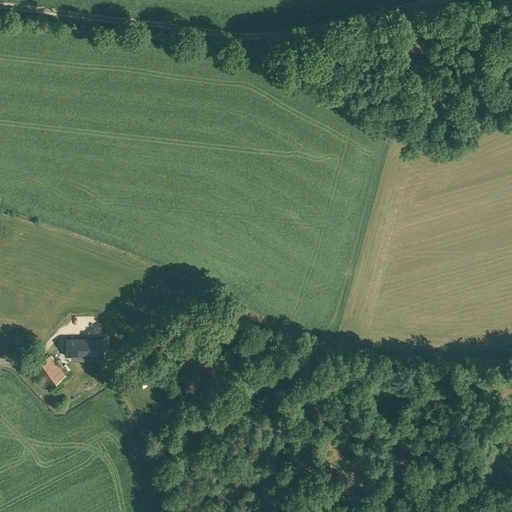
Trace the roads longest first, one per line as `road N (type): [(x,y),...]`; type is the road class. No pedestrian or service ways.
road 1 (track): [(432,2),(331,333),(270,387),(279,424),(343,511)]
road 2 (track): [(443,0),(258,38),(0,7)]
road 3 (track): [(332,329),(402,356),(511,353)]
